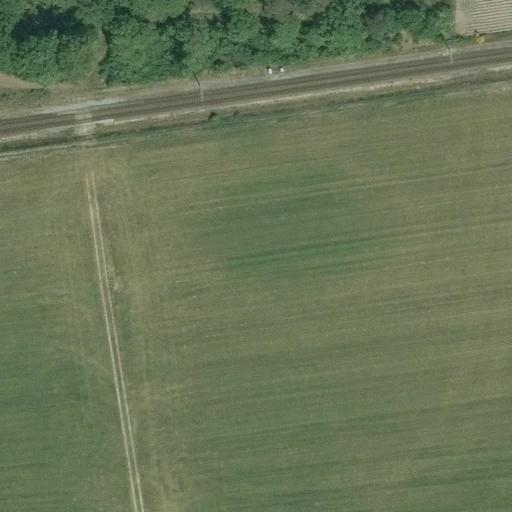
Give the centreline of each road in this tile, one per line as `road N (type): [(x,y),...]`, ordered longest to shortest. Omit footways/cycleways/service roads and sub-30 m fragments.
road 1 (track): [(0,78),(63,82),(121,31),(158,20),(312,23),(400,0)]
road 2 (track): [(86,144),(139,511)]
